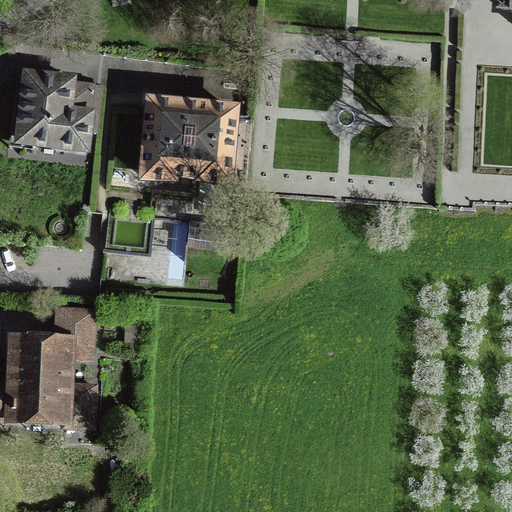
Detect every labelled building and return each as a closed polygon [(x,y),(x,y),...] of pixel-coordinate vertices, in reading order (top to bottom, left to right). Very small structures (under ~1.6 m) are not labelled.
[(61,74),(29,70),(20,142),(85,149),(87,133),(97,134),(102,89),(71,85),(71,82),(60,81),(61,74)] [(225,194),(245,196),(249,148),(231,146),(234,111),(151,104),(144,179),(173,182),(173,177),(226,182),(225,194)] [(173,222),(188,224),(189,211),(174,210),(173,222)] [(38,239),(37,245),(80,249),(80,244),(38,239)] [(108,247),(107,254),(132,257),(133,250),(108,247)] [(57,354),(14,353),(12,385),(0,384),(0,420),(13,421),(13,418),(64,420),(64,428),(93,429),(95,388),(67,387),(69,357),(91,358),(93,313),(58,311),(57,354)]
